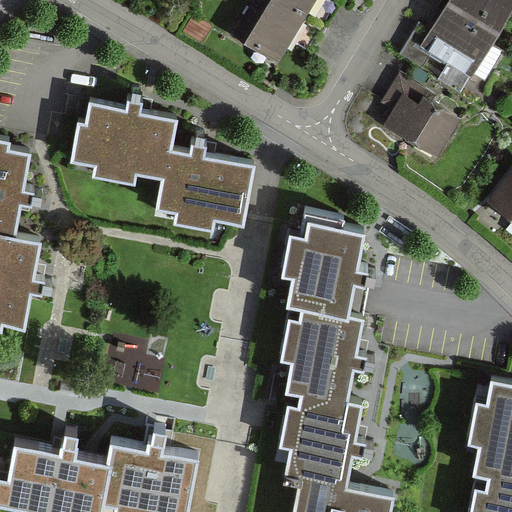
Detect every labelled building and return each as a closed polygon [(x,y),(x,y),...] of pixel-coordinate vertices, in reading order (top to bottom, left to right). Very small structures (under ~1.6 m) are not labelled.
[(311,9),(295,0),(253,0),(238,26),(286,53),(311,9)] [(295,0),(311,9),(317,0),(295,0)] [(448,0),(442,0),(418,39),(474,74),(501,32),(448,0)] [(511,0),(448,0),(501,32),(511,13),(511,0)] [(392,101),(384,115),(437,145),(460,105),(430,89),(433,84),(403,67),(386,97),(392,101)] [(81,116),(74,154),(95,158),(94,163),(135,171),(136,165),(163,170),(169,138),(174,111),(91,95),(87,117),(81,116)] [(0,220),(16,223),(31,138),(9,134),(11,127),(0,124),(0,220)] [(250,153),(169,138),(163,170),(158,198),(176,201),(175,205),(211,212),(212,207),(239,212),(250,153)] [(511,165),(492,192),(511,207),(511,165)] [(289,294),(304,296),(349,304),(355,269),(367,272),(370,256),(359,254),(366,217),(308,207),(305,223),(296,222),(288,264),(294,265),(289,294)] [(0,315),(1,316),(3,309),(26,313),(41,228),(16,223),(0,220),(0,315)] [(288,380),(302,383),(348,391),(363,306),(349,304),(304,296),(301,312),(294,311),(287,352),(292,353),(288,380)] [(490,469),(511,472),(511,376),(495,373),(491,397),(484,395),(476,436),(481,437),(476,466),(490,469)] [(301,472),(347,480),(362,393),(348,391),(302,383),(299,399),(294,398),(287,440),(291,441),(286,469),(301,472)] [(109,452),(102,492),(115,494),(113,500),(157,508),(158,503),(187,508),(198,448),(110,432),(106,452),(109,452)] [(109,452),(106,452),(17,436),(15,447),(5,445),(0,471),(0,495),(46,504),(45,507),(67,511),(68,506),(98,511),(102,492),(109,452)] [(511,511),(511,472),(490,469),(488,484),(482,483),(476,511),(511,511)] [(390,511),(394,488),(347,480),(301,472),(294,511),(390,511)]
